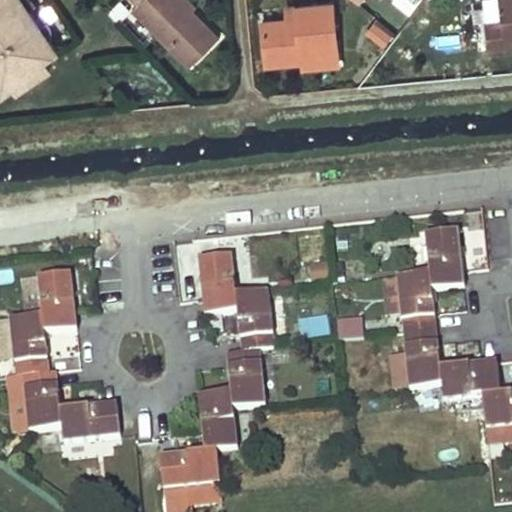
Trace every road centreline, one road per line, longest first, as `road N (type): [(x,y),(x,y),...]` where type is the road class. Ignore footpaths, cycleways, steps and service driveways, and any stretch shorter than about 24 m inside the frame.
road 1 (residential): [(511,181),(129,223),(139,317)]
road 2 (residential): [(139,317),(117,322),(102,340),(106,364),(140,394),(157,396),(174,379),(172,337),(162,324)]
